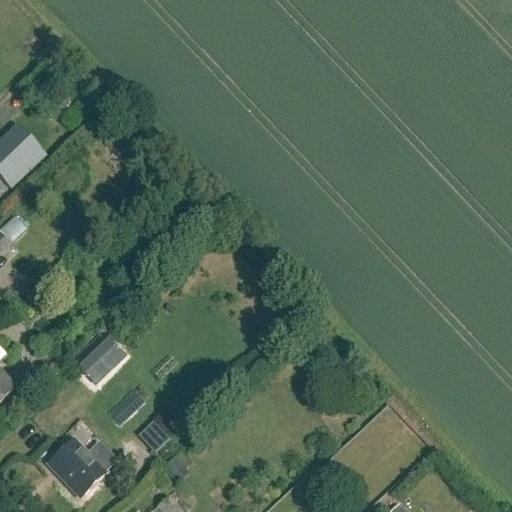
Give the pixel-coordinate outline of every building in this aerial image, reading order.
[(23,135),(0,157),(0,181),(10,192),(46,159),(23,135)] [(0,232),(0,236),(10,248),(27,233),(14,219),(0,232)] [(0,257),(10,248),(0,236),(0,257)] [(73,365),(84,377),(114,348),(103,337),(73,365)] [(0,406),(14,393),(0,377),(0,365),(8,358),(0,349),(0,406)] [(152,426),(139,439),(155,456),(168,444),(152,426)] [(81,502),(106,478),(73,443),(48,467),(81,502)] [(156,511),(155,511),(180,511),(169,499),(168,498),(155,510),(156,511)]
